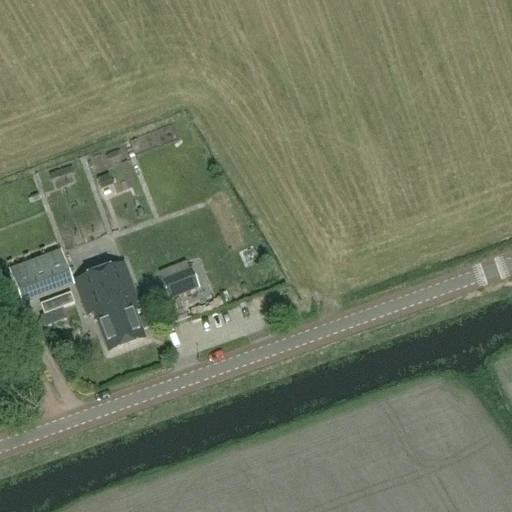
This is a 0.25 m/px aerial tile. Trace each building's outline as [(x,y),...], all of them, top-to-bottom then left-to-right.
[(61,255),(44,261),(53,286),(70,279),(61,255)] [(37,292),(53,286),(44,261),(27,267),(37,292)] [(123,264),(99,273),(74,282),(86,316),(93,313),(107,353),(144,340),(134,312),(140,310),(123,264)] [(20,298),(37,292),(27,267),(11,273),(20,298)] [(163,283),(170,300),(198,289),(191,272),(163,283)] [(57,355),(70,348),(61,331),(48,338),(57,355)]
